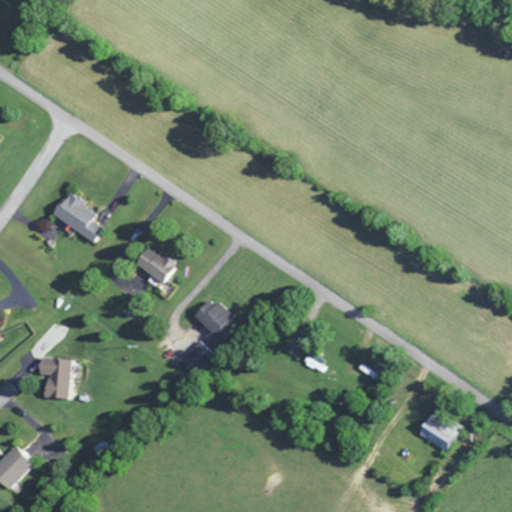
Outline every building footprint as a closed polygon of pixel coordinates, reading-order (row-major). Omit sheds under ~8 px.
[(55,219),(96,247),(106,232),(94,224),(99,216),(70,196),(55,219)] [(180,267),(150,250),(138,269),(168,287),(180,267)] [(215,302),(198,319),(223,344),(240,327),(215,302)] [(196,379),(215,359),(200,344),(181,364),(196,379)] [(322,376),(328,367),(312,356),(305,365),(322,376)] [(74,363),(44,362),(43,378),(50,379),(49,401),(72,402),(74,363)] [(423,440),(451,456),(466,429),(437,413),(423,440)] [(0,482),(10,493),(36,468),(18,448),(0,465),(0,482)]
